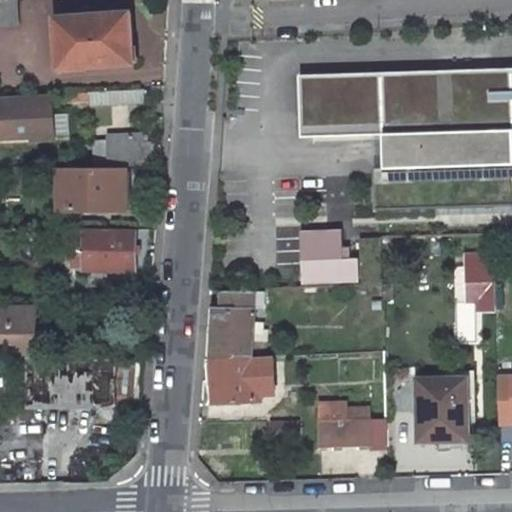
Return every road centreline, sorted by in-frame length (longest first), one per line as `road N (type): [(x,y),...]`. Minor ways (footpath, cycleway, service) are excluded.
road 1 (residential): [(161,507),(198,0)]
road 2 (residential): [(511,498),(161,507)]
road 3 (residential): [(0,511),(161,507)]
